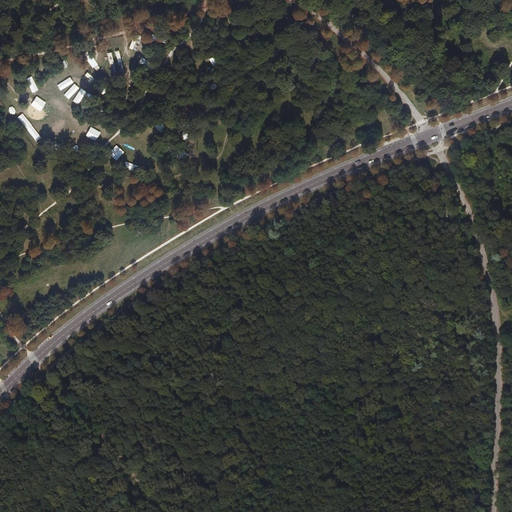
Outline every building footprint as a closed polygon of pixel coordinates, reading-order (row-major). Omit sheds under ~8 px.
[(138,62),(146,66),(148,61),(140,57),(138,62)] [(31,75),(25,78),(32,91),(38,89),(31,75)] [(72,77),(59,83),(61,89),(75,83),(72,77)] [(64,93),(69,98),(80,88),(76,83),(64,93)] [(73,102),(78,105),(86,92),(80,89),(73,102)] [(30,105),(36,97),(28,90),(21,98),(30,105)] [(29,117),(40,120),(43,110),(32,107),(29,117)] [(101,142),(105,136),(97,130),(92,136),(101,142)] [(31,134),(26,140),(34,147),(39,140),(31,134)] [(109,152),(117,159),(125,151),(117,144),(109,152)] [(161,161),(153,172),(158,175),(165,163),(161,161)]
